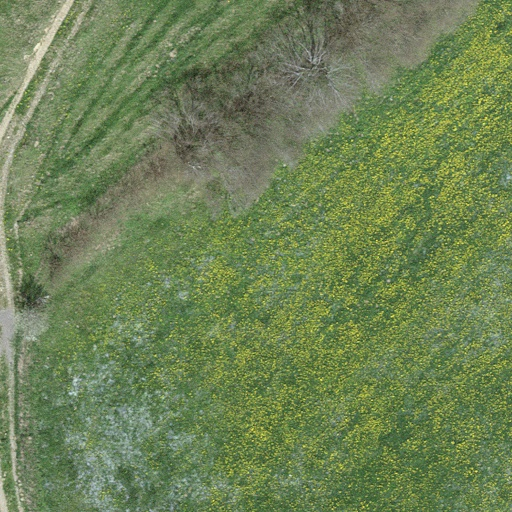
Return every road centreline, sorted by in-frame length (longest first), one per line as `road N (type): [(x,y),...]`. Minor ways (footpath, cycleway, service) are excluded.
road 1 (track): [(0,306),(13,511)]
road 2 (track): [(78,0),(0,150)]
